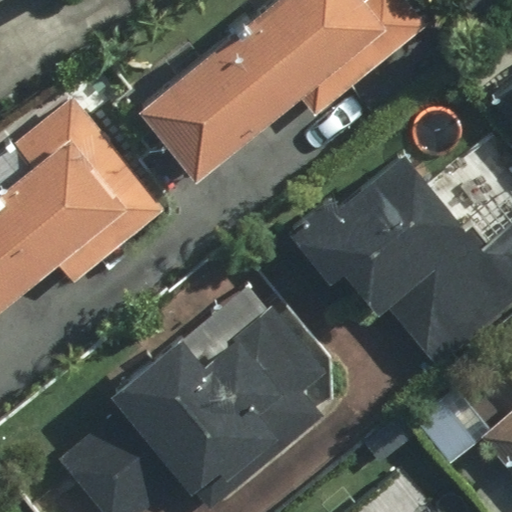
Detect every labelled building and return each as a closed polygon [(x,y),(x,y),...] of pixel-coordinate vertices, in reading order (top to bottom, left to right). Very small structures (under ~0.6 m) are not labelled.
[(427,12),(417,0),(263,0),(145,97),(204,168),(303,86),(317,103),(427,12)] [(511,81),(498,93),(511,110),(511,81)] [(38,158),(0,187),(0,300),(63,252),(78,271),(168,202),(79,87),(19,133),(38,158)] [(355,254),(446,357),(511,300),(511,221),(492,239),(408,143),(344,198),(334,187),(294,220),(337,270),(355,254)] [(325,409),(304,385),(330,362),(255,279),(196,331),(188,322),(118,384),(127,394),(65,450),(120,511),(133,511),(186,465),(199,480),(228,454),(237,465),(262,443),(273,456),(325,409)] [(483,433),(444,382),(407,411),(446,461),(483,433)] [(511,455),(511,407),(488,427),(511,455)]
